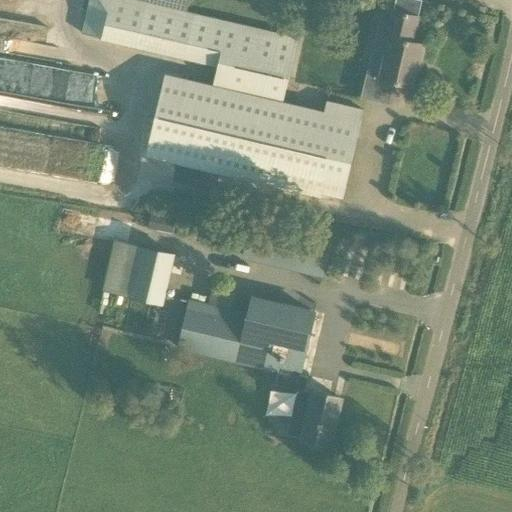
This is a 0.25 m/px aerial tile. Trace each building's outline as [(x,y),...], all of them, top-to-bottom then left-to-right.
[(213,83),(283,99),(297,39),(129,0),(89,0),(82,34),(217,65),(213,83)] [(142,0),(186,10),(188,0),(142,0)] [(377,34),(373,50),(384,53),(378,79),(411,87),(415,69),(419,70),(424,45),(412,42),(418,17),(390,10),(385,32),(388,33),(388,36),(377,34)] [(0,56),(0,100),(9,101),(10,57),(0,56)] [(167,77),(149,155),(320,195),(320,193),(342,198),(362,110),(326,102),(323,114),(281,104),(212,88),(167,77)] [(30,141),(28,171),(87,175),(89,141),(48,139),(48,142),(30,141)] [(327,270),(329,245),(246,237),(244,261),(327,270)] [(104,289),(167,302),(177,251),(114,238),(104,289)] [(188,301),(177,348),(266,369),(277,372),(274,385),(296,390),(286,434),(301,438),(301,439),(329,446),(340,399),(312,392),(312,393),(304,391),(307,377),(298,375),(301,364),(314,310),(251,295),(246,314),(232,311),(188,301)]
